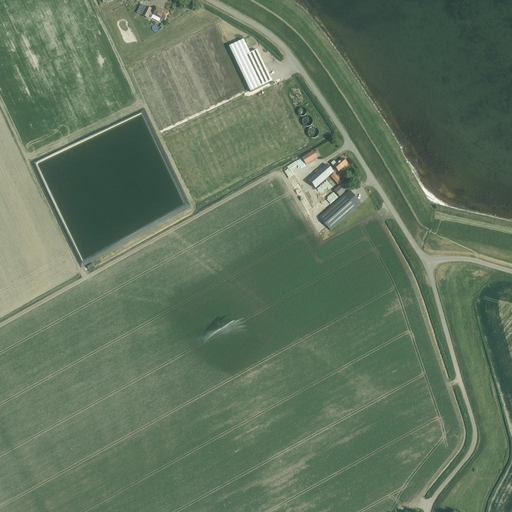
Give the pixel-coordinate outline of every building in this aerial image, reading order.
[(0,0),(0,90),(81,261),(187,211),(182,202),(310,142),(279,78),(272,82),(257,50),(250,53),(244,40),(229,47),(218,24),(120,71),(86,0),(0,0)] [(157,8),(155,11),(147,7),(142,17),(147,19),(148,18),(151,19),(153,15),(164,21),(168,13),(163,11),(160,10),(161,9),(157,8)] [(301,116),(302,117),(303,116),(304,116),(305,116),(305,115),(306,114),(306,113),(306,112),(306,111),(306,110),(305,110),(305,109),(304,109),(304,108),(303,108),(302,108),(301,108),(300,108),(300,109),(299,109),(298,109),(298,110),(298,111),(298,112),(297,112),(298,113),(298,114),(298,115),(299,115),(299,116),(300,116),(301,116)] [(307,127),(308,127),(309,126),(310,126),(310,125),(311,125),(311,124),(312,124),(312,123),(312,122),(312,121),(312,120),(312,119),(311,118),(310,117),(309,117),(308,116),(307,116),(306,116),(306,117),(305,117),(304,117),(304,118),(303,118),(303,119),(302,120),(302,121),(302,122),(302,123),(302,124),(303,124),(303,125),(304,125),(304,126),(305,126),(306,126),(307,127)] [(312,138),(313,138),(314,138),(315,138),(316,137),(317,137),(317,136),(318,135),(318,134),(318,133),(318,132),(318,131),(318,130),(317,129),(316,128),(315,128),(315,127),(314,127),(313,127),(312,127),(311,127),(311,128),(310,128),(309,129),(308,130),(308,131),(307,132),(307,133),(307,134),(308,134),(308,135),(308,136),(309,136),(309,137),(310,137),(310,138),(311,138),(312,138)] [(302,159),(306,165),(317,158),(313,152),(302,159)] [(331,164),(338,172),(348,164),(343,159),(336,165),(333,162),(331,164)] [(309,181),(315,189),(333,172),(327,165),(309,181)] [(331,177),(338,185),(342,182),(334,174),(331,177)] [(339,197),(344,193),(339,187),(334,191),(339,197)] [(319,218),(330,231),(361,203),(350,191),(319,218)]
